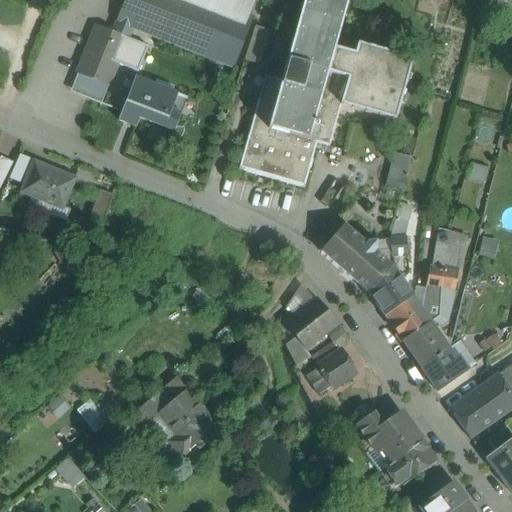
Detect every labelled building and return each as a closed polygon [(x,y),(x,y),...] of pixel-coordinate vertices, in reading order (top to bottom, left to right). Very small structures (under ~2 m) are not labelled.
[(125,0),(124,2),(116,22),(117,22),(131,28),(233,67),(251,18),(247,17),(253,0),(125,0)] [(302,0),(274,103),(258,99),(238,170),(303,189),(316,144),(329,147),(340,106),(395,121),(412,59),(356,44),(354,54),(334,49),(346,0),(302,0)] [(131,28),(117,22),(116,22),(112,33),(127,39),(131,28)] [(112,33),(96,27),(77,74),(108,86),(127,39),(112,33)] [(177,94),(135,78),(121,113),(138,120),(139,118),(173,132),(180,114),(171,110),(177,94)] [(410,159),(395,155),(386,186),(402,190),(410,159)] [(0,187),(4,189),(12,160),(0,156),(0,187)] [(74,179),(34,163),(21,192),(61,209),(74,179)] [(467,176),(479,180),(483,167),(471,164),(467,176)] [(112,195),(99,191),(93,210),(106,214),(112,195)] [(398,206),(394,217),(407,221),(410,209),(398,206)] [(394,217),(391,231),(404,235),(407,221),(394,217)] [(366,244),(344,225),(320,252),(368,294),(369,293),(392,267),(390,250),(376,251),(376,242),(368,242),(366,244)] [(446,244),(449,232),(437,229),(433,254),(444,255),(446,244)] [(390,250),(392,267),(400,279),(407,273),(404,236),(404,235),(391,231),(389,238),(390,250)] [(456,248),(464,249),(467,235),(449,232),(446,244),(456,246),(456,248)] [(444,255),(442,269),(453,271),(456,248),(456,246),(446,244),(444,255)] [(458,272),(459,272),(464,249),(456,248),(453,271),(458,272)] [(433,254),(432,254),(429,267),(442,269),(444,255),(433,254)] [(392,267),(369,293),(384,316),(412,296),(400,279),(392,267)] [(440,289),(442,269),(429,267),(425,291),(439,292),(439,289),(440,289)] [(440,289),(453,292),(458,272),(453,271),(442,269),(440,289)] [(430,322),(402,342),(421,368),(446,350),(448,349),(434,329),(446,321),(453,292),(440,289),(439,289),(439,292),(437,316),(430,322)] [(439,292),(425,291),(421,309),(430,322),(437,316),(439,292)] [(412,296),(384,316),(402,342),(430,322),(421,309),(412,296)] [(317,300),(285,325),(304,350),(337,324),(317,300)] [(446,350),(421,368),(437,391),(462,373),(446,350)] [(341,351),(317,367),(318,368),(331,387),(332,388),(356,373),(341,351)] [(511,364),(498,375),(511,394),(511,364)] [(318,368),(305,377),(318,396),(331,387),(318,368)] [(511,394),(498,375),(449,409),(469,439),(511,408),(511,394)] [(167,406),(158,414),(160,416),(177,437),(170,442),(182,456),(217,426),(186,390),(167,406)] [(157,394),(125,421),(137,435),(160,416),(158,414),(167,406),(157,394)] [(87,399),(74,408),(85,423),(98,414),(87,399)] [(401,413),(382,427),(374,415),(357,426),(373,449),(374,448),(388,466),(392,463),(422,442),(423,442),(408,422),(401,413)] [(511,435),(506,428),(487,441),(494,452),(511,438),(511,435)] [(511,438),(494,452),(485,459),(511,494),(511,493),(511,438)] [(422,442),(392,463),(404,478),(400,481),(403,485),(436,461),(422,442)] [(51,469),(69,484),(78,473),(61,458),(51,469)] [(452,482),(419,507),(423,511),(452,511),(467,501),(452,482)] [(452,511),(474,511),(467,501),(452,511)]
